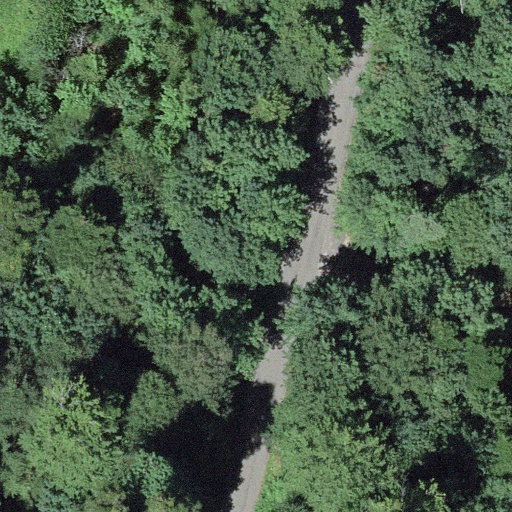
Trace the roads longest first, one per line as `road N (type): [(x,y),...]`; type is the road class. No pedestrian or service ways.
road 1 (unclassified): [(228,511),(361,0)]
road 2 (track): [(292,283),(511,293)]
